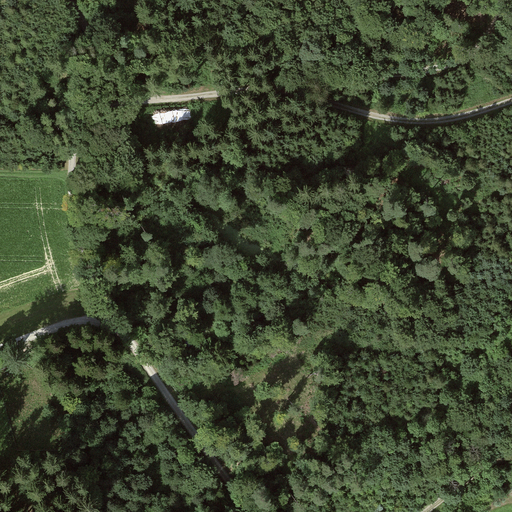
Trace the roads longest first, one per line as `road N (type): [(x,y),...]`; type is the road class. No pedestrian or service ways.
road 1 (track): [(86,112),(285,87),(382,119),(432,121),(511,101)]
road 2 (track): [(71,0),(92,42),(91,89),(71,170),(75,229),(109,310)]
road 3 (track): [(285,87),(443,67),(479,45),(511,0)]
road 4 (track): [(109,310),(259,511)]
